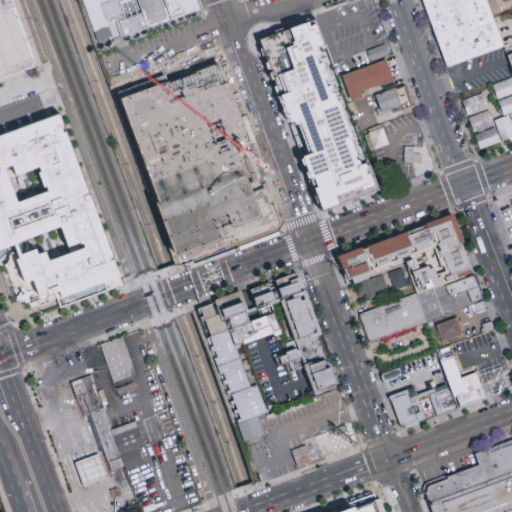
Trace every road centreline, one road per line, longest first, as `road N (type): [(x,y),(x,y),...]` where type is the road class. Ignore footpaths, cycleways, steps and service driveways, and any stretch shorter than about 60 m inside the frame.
road 1 (residential): [(23,0),(204,511)]
road 2 (secondary): [(511,307),(398,0)]
road 3 (secondary): [(310,242),(36,345)]
road 4 (secondary): [(310,242),(388,460)]
road 5 (secondary): [(229,26),(310,242)]
road 6 (secondary): [(511,167),(310,242)]
road 7 (residential): [(296,0),(117,66)]
road 8 (secondary): [(388,460),(511,413)]
